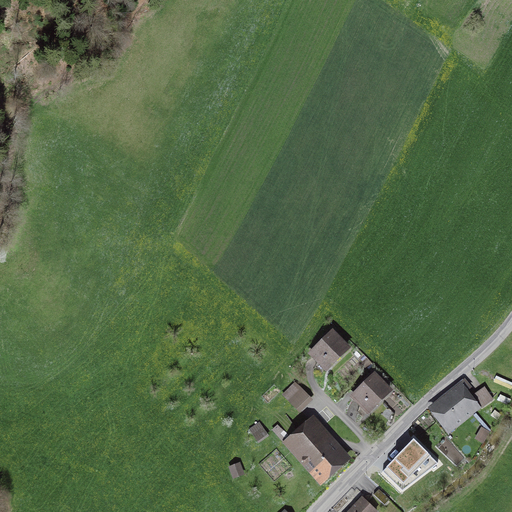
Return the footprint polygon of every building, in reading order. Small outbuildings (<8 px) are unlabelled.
[(334,332),(312,354),(326,368),(326,369),(347,349),(333,334),(334,333),(334,332)] [(375,375),(354,396),(368,411),(368,412),(389,391),(375,377),(376,375),(375,375)] [(455,390),(434,407),(449,426),(473,407),(462,393),(468,388),(462,381),(454,388),(455,390)] [(290,399),(300,409),(310,399),(295,383),(283,394),(289,400),(290,399)] [(485,388),(473,396),(481,407),(492,399),(485,388)] [(309,421),(288,440),(322,478),(343,459),(309,421)] [(273,430),(282,440),(290,432),(281,422),(273,430)] [(259,423),(250,430),(258,442),(267,435),(259,423)] [(435,463),(413,440),(384,471),(402,488),(435,463)] [(239,464),(230,468),(233,477),(243,474),(239,464)] [(379,489),(374,495),(384,505),(389,500),(379,489)] [(375,511),(376,511),(362,498),(350,511),(351,511),(375,511)]
